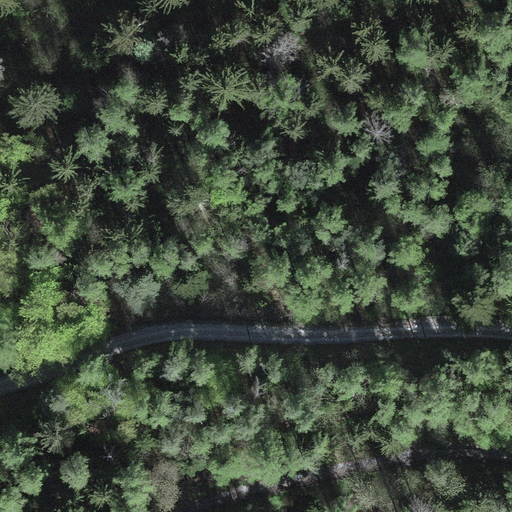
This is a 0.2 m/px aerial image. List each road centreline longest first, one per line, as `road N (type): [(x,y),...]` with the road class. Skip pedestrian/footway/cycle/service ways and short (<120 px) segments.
road 1 (track): [(511,332),(152,331),(76,377),(0,386)]
road 2 (track): [(291,483),(464,450),(511,453)]
